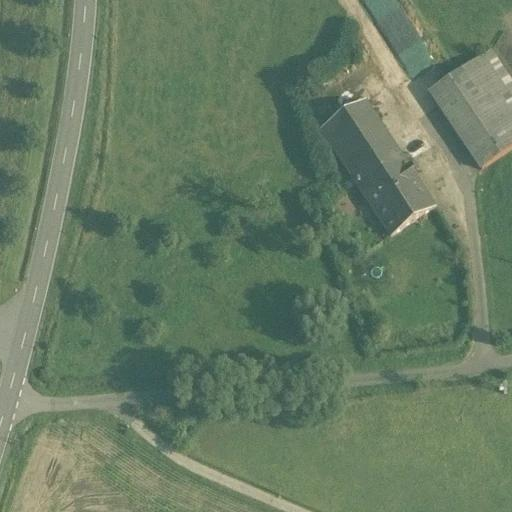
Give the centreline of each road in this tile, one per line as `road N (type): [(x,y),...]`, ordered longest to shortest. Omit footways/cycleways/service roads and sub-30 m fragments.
road 1 (unclassified): [(511,357),(369,381),(5,405)]
road 2 (tertiary): [(84,0),(52,213),(5,405)]
